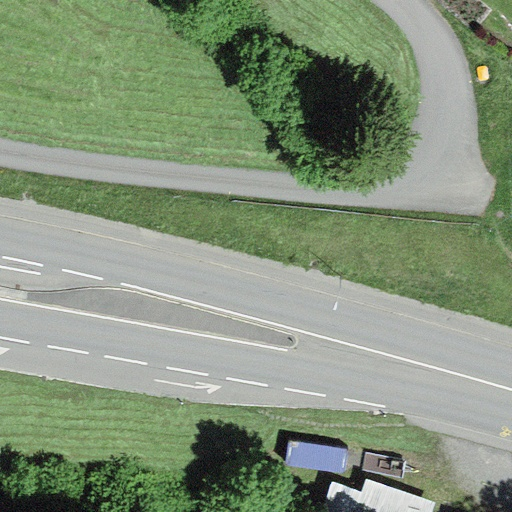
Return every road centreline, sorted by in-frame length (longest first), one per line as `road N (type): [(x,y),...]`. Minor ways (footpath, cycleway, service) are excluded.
road 1 (unclassified): [(0,154),(177,186),(369,191),(423,181),(447,145),(451,75),(440,40),(403,0)]
road 2 (primary): [(0,285),(511,394)]
